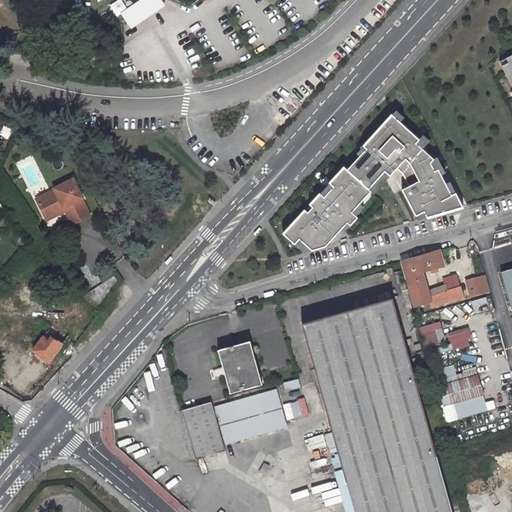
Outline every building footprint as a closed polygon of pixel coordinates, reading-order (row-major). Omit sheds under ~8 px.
[(140,0),(122,12),(133,28),(146,20),(168,6),(163,0),(140,0)] [(511,55),(507,58),(510,63),(501,67),(511,89),(511,55)] [(510,63),(507,58),(498,63),(501,67),(510,63)] [(404,122),(396,114),(393,119),(400,126),(404,122)] [(400,126),(393,119),(364,150),(367,153),(360,160),(347,174),(345,171),(330,188),(334,191),(324,202),(320,198),(310,209),(313,211),(308,217),(305,214),(284,238),(295,248),(300,243),(312,255),(326,251),(342,233),(348,227),(351,230),(358,222),(356,220),(352,217),(360,208),(371,196),(369,193),(385,176),(390,180),(406,163),(410,167),(419,185),(402,194),(416,220),(424,216),(427,222),(463,211),(456,197),(452,199),(446,188),(441,179),(439,174),(435,175),(431,167),(434,163),(423,153),(416,147),(420,144),(400,126)] [(430,145),(424,139),(420,144),(416,147),(423,153),(430,145)] [(367,153),(364,150),(357,158),(360,160),(367,153)] [(445,177),(437,162),(434,163),(431,167),(435,175),(439,174),(441,179),(445,177)] [(385,176),(369,193),(371,196),(374,198),(390,180),(385,176)] [(66,179),(28,199),(38,217),(60,206),(69,223),(83,215),(74,199),(76,198),(66,179)] [(452,199),(456,197),(450,186),(446,188),(452,199)] [(334,191),(330,188),(320,198),(324,202),(334,191)] [(364,211),(360,208),(352,217),(356,220),(364,211)] [(424,216),(416,220),(418,224),(427,222),(424,216)] [(351,230),(348,227),(342,233),(345,235),(351,230)] [(300,243),(295,248),(304,257),(312,255),(300,243)] [(433,301),(430,291),(425,272),(445,266),(440,249),(402,260),(415,306),(433,301)] [(511,269),(500,273),(511,313),(511,269)] [(445,281),(446,287),(461,282),(458,273),(454,274),(455,278),(445,281)] [(472,295),(489,290),(485,276),(468,281),(472,295)] [(461,282),(446,287),(430,291),(433,301),(435,306),(465,297),(461,282)] [(452,511),(419,398),(424,397),(420,384),(416,385),(392,298),(301,323),(332,434),(325,436),(329,450),(336,448),(354,511),(452,511)] [(441,319),(420,326),(427,348),(440,343),(435,328),(443,326),(441,319)] [(48,361),(67,337),(50,325),(33,350),(48,361)] [(452,341),(454,348),(470,344),(468,337),(472,336),(470,327),(449,334),(451,341),(452,341)] [(263,383),(251,341),(218,350),(230,392),(263,383)] [(476,371),(438,381),(445,404),(482,393),(476,371)] [(281,389),(295,385),(293,378),(279,382),(281,389)] [(224,441),(288,424),(277,386),(214,403),(213,401),(208,402),(221,451),(227,449),(224,441)] [(445,404),(440,405),(445,422),(487,409),(485,401),(482,393),(445,404)] [(492,399),(485,401),(487,409),(494,407),(492,399)] [(221,451),(208,402),(183,409),(197,458),(221,451)] [(264,472),(269,463),(264,461),(259,469),(264,472)]
